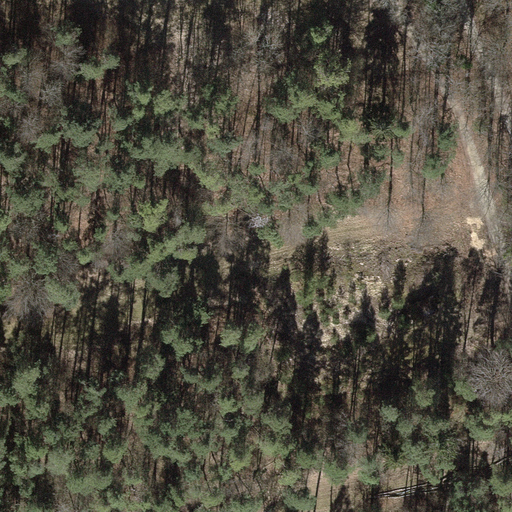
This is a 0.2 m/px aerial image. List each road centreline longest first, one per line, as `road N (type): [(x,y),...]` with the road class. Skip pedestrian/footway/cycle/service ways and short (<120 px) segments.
road 1 (track): [(511,253),(468,136),(392,0)]
road 2 (track): [(511,137),(456,0)]
road 3 (track): [(511,305),(389,353)]
